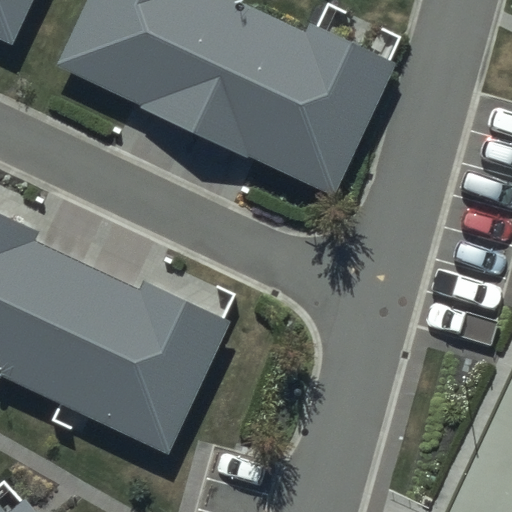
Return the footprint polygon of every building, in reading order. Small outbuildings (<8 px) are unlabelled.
[(0,0),(0,40),(11,46),(32,0),(0,0)] [(83,0),(51,69),(333,200),(395,66),(310,27),(306,35),(230,0),(83,0)] [(458,160),(500,172),(511,126),(511,101),(476,92),(458,160)] [(500,172),(458,160),(436,244),(478,255),(500,172)] [(0,219),(0,377),(169,458),(226,324),(0,219)] [(504,317),(427,292),(417,324),(493,349),(504,317)] [(511,428),(511,396),(493,387),(459,463),(490,477),(511,428)] [(0,511),(30,511),(23,503),(12,511),(4,511),(0,507),(0,511)]
